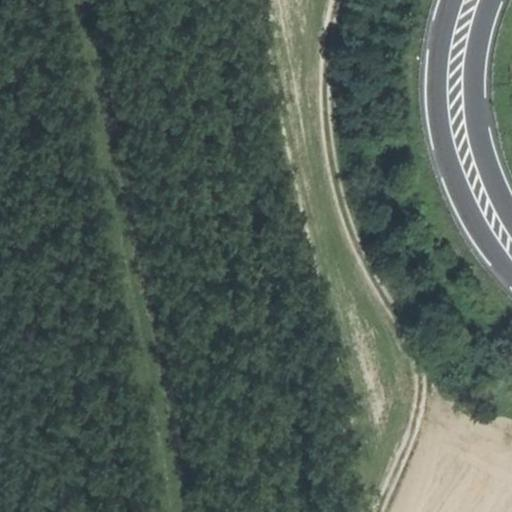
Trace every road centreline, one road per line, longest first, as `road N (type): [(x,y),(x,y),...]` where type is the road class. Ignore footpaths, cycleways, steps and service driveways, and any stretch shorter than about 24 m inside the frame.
road 1 (track): [(334,0),(322,81),(325,147),(341,212),(406,342),(420,406),(374,511)]
road 2 (trunk): [(453,0),(435,104),(462,202),(511,272)]
road 3 (trunk): [(511,219),(484,152),(477,80),(495,0)]
